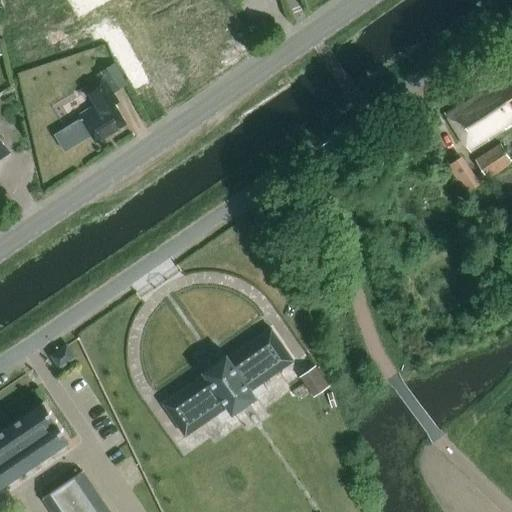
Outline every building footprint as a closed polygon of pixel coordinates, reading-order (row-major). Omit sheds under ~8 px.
[(206,70),(239,47),(224,25),(225,25),(207,0),(207,1),(206,0),(156,0),(177,29),(167,36),(184,61),(194,54),(206,70)] [(117,102),(112,93),(124,87),(121,82),(112,67),(111,68),(101,74),(103,77),(83,89),(94,108),(80,116),(81,118),(54,135),(65,152),(92,136),(95,142),(125,125),(113,104),(117,102)] [(444,114),(469,153),(511,125),(511,81),(499,90),(494,82),(444,114)] [(0,159),(9,153),(0,140),(0,159)] [(474,160),(487,180),(511,164),(499,144),(474,160)] [(469,171),(459,158),(448,166),(457,179),(469,171)] [(271,330),(229,359),(226,356),(203,372),(205,376),(163,405),(185,437),(217,414),(221,421),(232,414),(232,415),(256,398),(255,397),(266,390),(261,384),(293,361),(271,330)] [(75,357),(67,346),(51,357),(59,368),(75,357)] [(314,366),(299,377),(313,397),(328,386),(314,366)] [(26,413),(53,453),(71,441),(44,401),(26,413)] [(9,425),(36,465),(53,453),(26,413),(9,425)] [(36,465),(9,425),(0,430),(0,449),(18,476),(36,465)] [(0,487),(0,488),(18,476),(0,449),(0,487)] [(43,498),(52,511),(108,511),(82,472),(43,498)]
